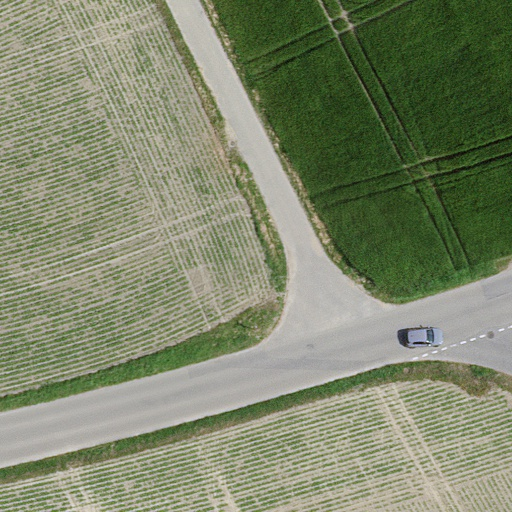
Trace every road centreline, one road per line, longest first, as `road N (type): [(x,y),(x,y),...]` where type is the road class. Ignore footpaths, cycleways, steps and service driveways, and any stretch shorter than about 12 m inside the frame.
road 1 (unclassified): [(184,0),(349,345)]
road 2 (tertiary): [(349,345),(0,437)]
road 3 (tertiary): [(511,296),(349,345)]
